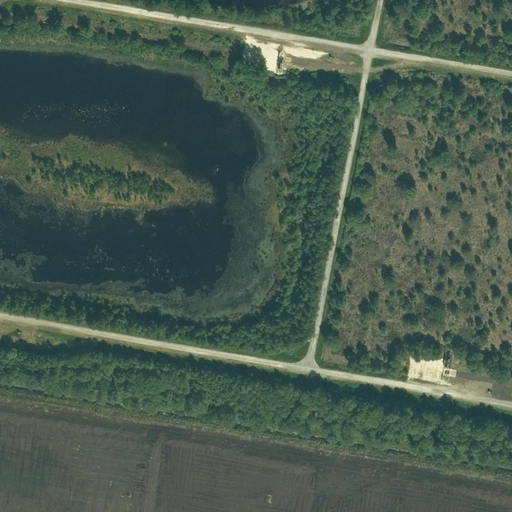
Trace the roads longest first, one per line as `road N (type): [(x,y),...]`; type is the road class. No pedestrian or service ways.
road 1 (track): [(511,400),(0,314)]
road 2 (track): [(511,71),(84,0)]
road 3 (track): [(309,367),(383,0)]
